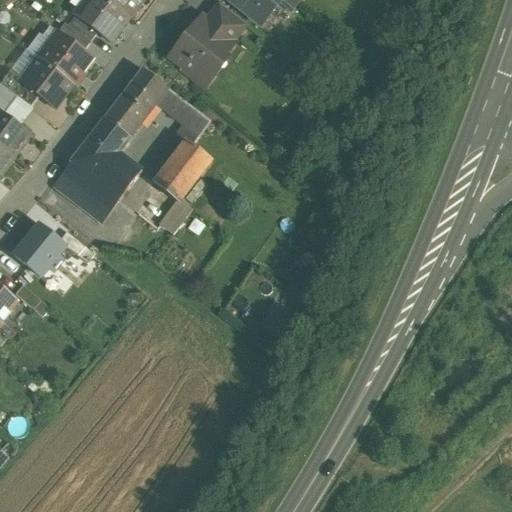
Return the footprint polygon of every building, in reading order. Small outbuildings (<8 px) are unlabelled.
[(128,18),(104,0),(88,0),(75,18),(97,34),(109,43),(128,18)] [(104,0),(128,18),(141,0),(104,0)] [(279,0),(226,0),(261,27),(280,3),(281,2),(279,0)] [(298,0),(279,0),(281,2),(280,3),(292,12),(300,1),(298,0)] [(245,25),(220,6),(206,23),(231,43),(245,25)] [(97,34),(75,18),(68,27),(90,44),(97,34)] [(204,22),(192,36),(189,34),(170,59),(184,70),(182,72),(205,90),(217,75),(207,67),(217,54),(224,59),(234,46),(231,43),(206,23),(204,22)] [(68,27),(65,25),(57,35),(83,54),(90,44),(68,27)] [(83,54),(57,35),(38,60),(39,61),(72,85),(76,88),(84,77),(81,75),(92,60),(83,54)] [(39,61),(23,83),(55,108),(72,85),(39,61)] [(144,73),(122,101),(147,120),(158,106),(169,92),(144,73)] [(17,99),(0,86),(0,113),(5,117),(17,99)] [(210,124),(169,92),(158,106),(199,138),(210,124)] [(147,120),(122,101),(94,136),(119,156),(128,145),(147,120)] [(5,117),(0,113),(0,148),(13,159),(30,136),(5,117)] [(119,156),(94,136),(72,165),(119,201),(140,174),(119,156)] [(187,145),(155,186),(178,205),(210,163),(187,145)] [(0,176),(13,159),(0,148),(0,176)] [(119,201),(72,165),(55,187),(102,224),(119,201)] [(59,243),(39,227),(14,258),(41,280),(49,270),(54,273),(63,263),(58,259),(66,249),(59,243)] [(67,234),(59,243),(66,249),(87,266),(95,257),(67,234)] [(285,259),(277,275),(294,283),(302,267),(285,259)] [(50,311),(23,287),(15,296),(43,320),(50,311)] [(0,325),(18,303),(0,288),(0,325)]
